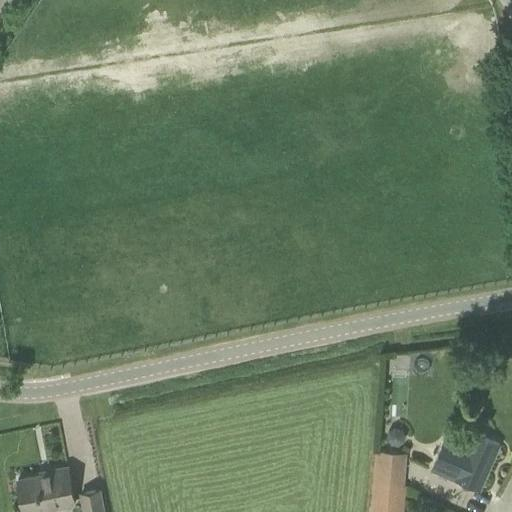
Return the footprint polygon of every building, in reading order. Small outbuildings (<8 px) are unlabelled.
[(445,435),(431,468),(454,478),(480,489),(500,444),(474,432),(468,445),(445,435)] [(405,485),(407,453),(375,450),(372,482),(405,485)] [(75,503),(68,466),(49,470),(49,473),(18,479),(24,510),(41,507),(41,509),(75,503)] [(369,511),(404,511),(407,485),(405,485),(372,482),(369,511)] [(103,511),(99,489),(97,489),(81,493),(85,511),(103,511)]
